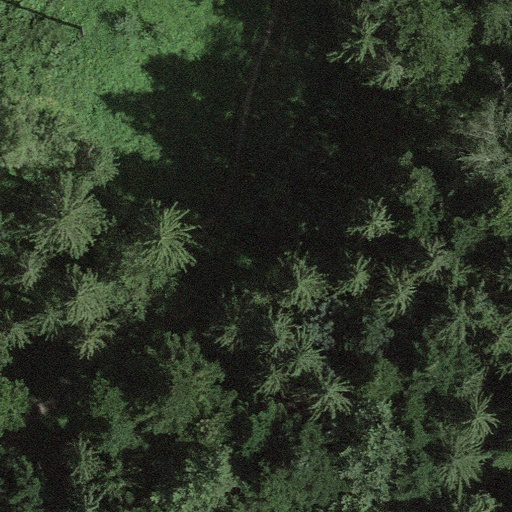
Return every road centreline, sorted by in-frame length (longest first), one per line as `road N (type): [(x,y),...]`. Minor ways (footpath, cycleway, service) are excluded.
road 1 (track): [(98,334),(235,181),(270,0)]
road 2 (track): [(0,496),(98,334)]
